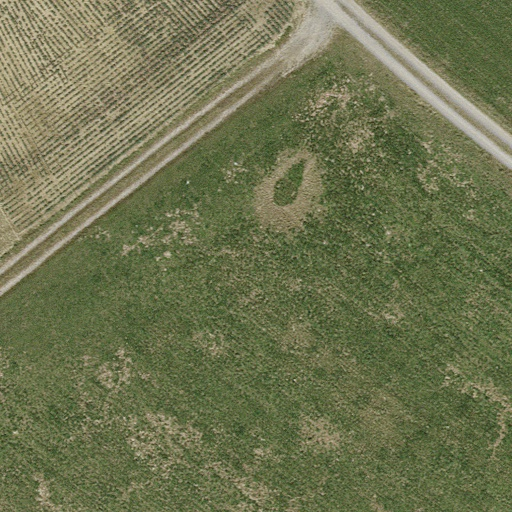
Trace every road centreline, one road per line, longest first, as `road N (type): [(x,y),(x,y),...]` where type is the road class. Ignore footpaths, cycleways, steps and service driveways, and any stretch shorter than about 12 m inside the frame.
road 1 (track): [(345,14),(0,283)]
road 2 (track): [(332,0),(511,154)]
